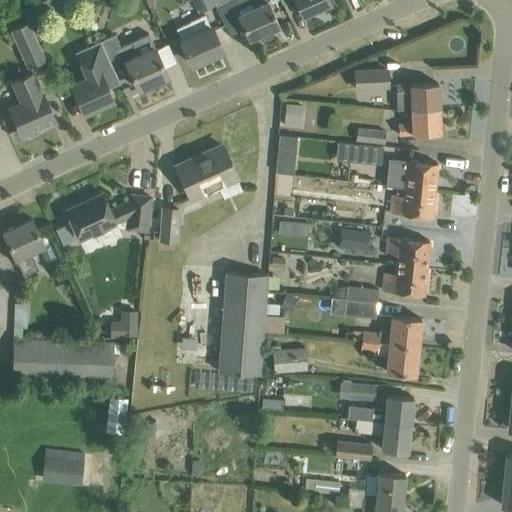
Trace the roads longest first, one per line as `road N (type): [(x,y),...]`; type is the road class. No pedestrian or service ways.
road 1 (residential): [(0,198),(439,0)]
road 2 (residential): [(463,511),(511,68)]
